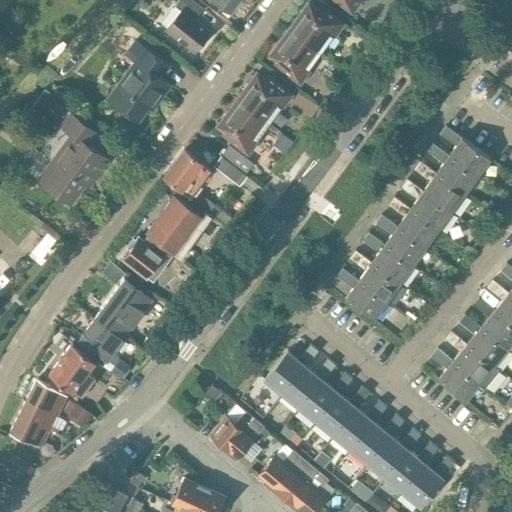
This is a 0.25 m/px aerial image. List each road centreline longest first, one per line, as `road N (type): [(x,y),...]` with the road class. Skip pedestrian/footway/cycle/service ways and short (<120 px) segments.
road 1 (unclassified): [(141,399),(431,13)]
road 2 (residential): [(0,383),(63,283),(273,0)]
road 3 (residential): [(511,220),(390,384)]
road 4 (residential): [(474,511),(487,462),(390,384)]
road 5 (unclassified): [(10,511),(141,399)]
road 6 (residential): [(141,399),(256,498)]
